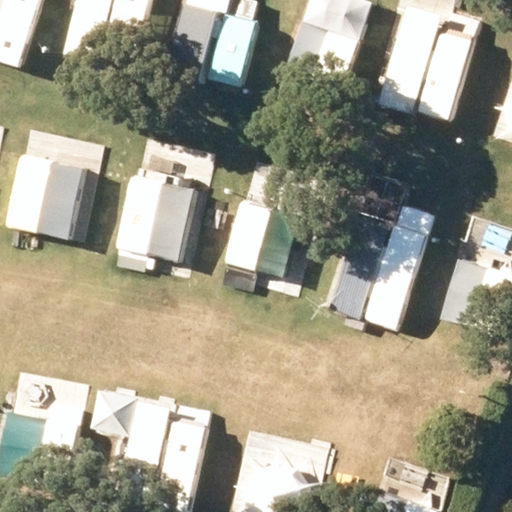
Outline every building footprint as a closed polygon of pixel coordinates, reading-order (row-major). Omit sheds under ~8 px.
[(43,0),(0,0),(0,69),(21,76),(43,0)] [(81,0),(64,66),(101,76),(103,69),(132,76),(150,0),(81,0)] [(260,0),(184,0),(169,79),(206,87),(208,78),(243,85),(260,0)] [(311,90),(329,22),(297,13),(279,81),(311,90)] [(451,129),(475,46),(443,37),(446,25),(410,14),(380,117),(416,128),(419,120),(451,129)] [(96,176),(29,158),(9,237),(46,247),(44,252),(75,260),(96,176)] [(207,182),(138,168),(123,242),(191,256),(207,182)] [(320,237),(256,219),(236,289),(300,307),(320,237)] [(396,335),(430,241),(399,230),(365,324),(396,335)] [(511,313),(511,277),(462,261),(441,327),(501,346),(511,313)] [(47,428),(10,420),(0,466),(0,485),(33,493),(47,428)] [(152,511),(166,437),(133,431),(118,511),(152,511)] [(311,511),(322,473),(289,465),(276,511),(311,511)] [(437,511),(440,496),(372,484),(367,511),(437,511)]
